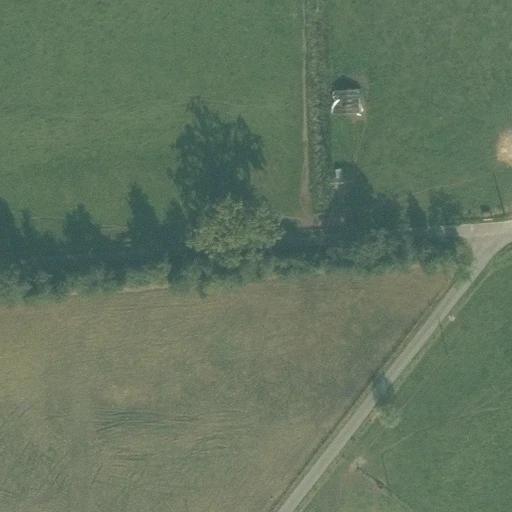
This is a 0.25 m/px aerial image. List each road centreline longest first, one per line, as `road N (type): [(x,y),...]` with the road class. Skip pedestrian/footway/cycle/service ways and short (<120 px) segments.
road 1 (unclassified): [(0,264),(483,228)]
road 2 (unclassified): [(483,228),(469,272),(284,511)]
